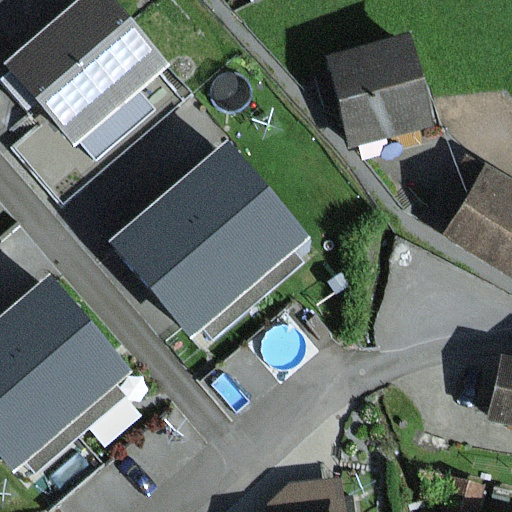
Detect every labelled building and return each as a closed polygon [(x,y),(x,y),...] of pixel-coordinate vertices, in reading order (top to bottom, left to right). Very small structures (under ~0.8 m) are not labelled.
[(95,0),(89,0),(9,71),(68,139),(153,65),(95,0)] [(402,46),(326,62),(348,143),(368,138),(422,124),(402,46)] [(156,214),(112,251),(179,330),(291,235),(224,156),(179,194),(156,214)] [(511,187),(486,172),(446,236),(511,277),(511,187)] [(0,458),(3,462),(114,368),(45,289),(0,327),(0,458)] [(488,417),(511,422),(511,367),(499,364),(488,417)] [(450,482),(443,511),(468,511),(475,488),(450,482)]
